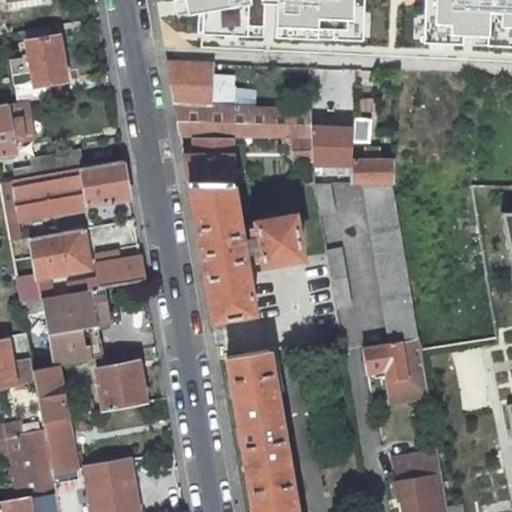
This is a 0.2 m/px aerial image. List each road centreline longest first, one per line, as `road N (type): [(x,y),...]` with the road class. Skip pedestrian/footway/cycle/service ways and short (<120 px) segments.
road 1 (tertiary): [(220,511),(188,331),(173,308),(133,78),(139,52)]
road 2 (residential): [(139,52),(511,69)]
road 3 (residential): [(379,511),(352,355)]
road 4 (unknown): [(352,355),(359,306),(353,212)]
